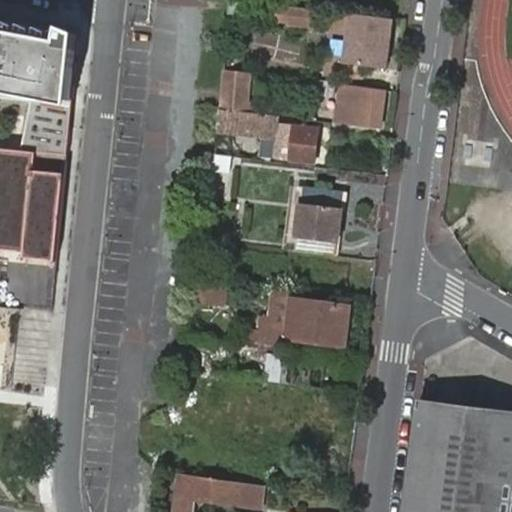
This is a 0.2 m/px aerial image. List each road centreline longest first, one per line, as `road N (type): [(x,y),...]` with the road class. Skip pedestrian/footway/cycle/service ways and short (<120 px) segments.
road 1 (residential): [(112,0),(70,404),(71,511)]
road 2 (tertiary): [(441,0),(406,271)]
road 3 (tertiary): [(406,271),(375,511)]
